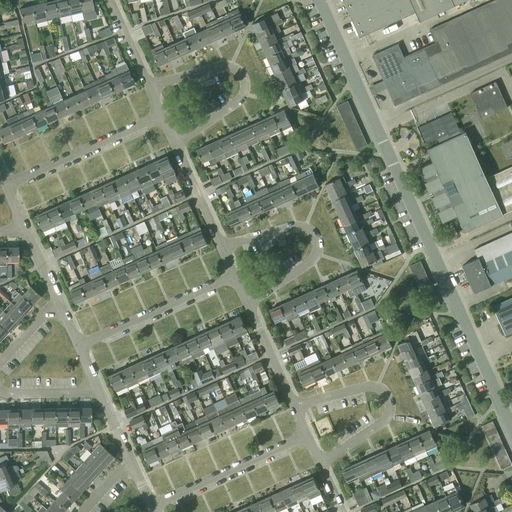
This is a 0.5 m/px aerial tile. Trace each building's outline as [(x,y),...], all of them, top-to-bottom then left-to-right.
[(66,0),(58,0),(54,1),(58,18),(70,15),(66,0)] [(78,0),(66,0),(70,15),(82,13),(78,0)] [(91,0),(78,0),(82,13),(82,15),(94,12),(93,7),(91,0)] [(342,0),(360,38),(416,12),(410,0),(342,0)] [(511,0),(496,0),(430,30),(435,43),(404,57),(398,45),(372,56),(395,106),(511,53),(511,0)] [(467,0),(410,0),(416,12),(420,21),(455,6),(467,0)] [(58,18),(54,1),(42,4),(47,21),(58,18)] [(42,4),(31,7),(34,20),(35,24),(47,21),(42,4)] [(34,20),(31,7),(19,9),(22,23),(34,20)] [(227,14),(235,31),(246,26),(244,20),(247,19),(244,13),(241,14),(238,9),(227,14)] [(277,23),(278,26),(283,23),(281,19),(280,19),(277,13),(252,24),(256,33),(271,26),(270,24),(275,22),(276,24),(277,23)] [(235,31),(227,14),(216,19),(218,24),(224,36),(235,31)] [(275,22),(270,24),(271,26),(256,33),(260,41),(274,35),(272,29),(278,26),(277,23),(276,24),(275,22)] [(155,30),(158,30),(155,23),(150,25),(150,24),(141,28),(145,36),(154,32),(156,31),(155,30)] [(224,36),(218,24),(207,29),(213,41),(224,36)] [(203,31),(196,34),(202,46),(213,41),(207,29),(206,26),(202,28),(203,31)] [(112,34),(108,27),(97,32),(100,39),(112,34)] [(196,34),(185,39),(191,51),(202,46),(196,34)] [(277,40),(274,35),(260,41),(263,50),(278,43),(277,40)] [(107,47),(107,49),(116,45),(113,38),(104,42),(107,47)] [(282,38),(277,40),(278,43),(263,50),(267,58),(288,48),(286,42),(285,42),(284,40),(283,40),(282,38)] [(17,45),(15,45),(16,48),(17,47),(17,49),(24,48),(22,39),(16,40),(17,45)] [(185,39),(174,44),(180,56),(191,51),(185,39)] [(102,48),(100,43),(90,47),(92,52),(102,48)] [(180,56),(174,44),(164,48),(162,45),(169,61),(180,56)] [(169,61),(162,45),(151,50),(158,66),(169,61)] [(92,52),(90,47),(81,51),(84,56),(92,52)] [(291,54),(288,48),(267,58),(271,66),(286,59),(284,57),(289,54),(291,57),(292,56),(293,58),(298,56),(297,54),(296,52),(291,54)] [(53,49),(47,51),(49,58),(55,55),(53,49)] [(32,62),(41,60),(40,54),(30,56),(32,62)] [(296,64),(293,58),(292,56),(291,57),(289,54),(284,57),(286,59),(271,66),(275,74),(296,64)] [(123,89),(134,83),(125,63),(114,68),(123,89)] [(299,70),(296,64),(275,74),(278,82),(293,75),(292,73),(297,71),(298,73),(299,73),(300,75),(306,72),(303,68),(299,70)] [(111,73),(104,76),(112,94),(123,89),(114,68),(109,70),(111,73)] [(297,71),(292,73),(293,75),(278,82),(282,91),(300,82),(298,76),(300,75),(299,73),(298,73),(297,71)] [(112,94),(104,76),(93,81),(94,82),(101,98),(112,94)] [(307,79),(300,82),(282,91),(286,99),(301,92),(299,90),(303,88),(304,87),(310,85),(307,79)] [(101,98),(94,82),(83,87),(90,103),(101,98)] [(470,94),(481,120),(507,108),(496,83),(470,94)] [(4,94),(3,87),(0,87),(0,100),(9,99),(7,93),(4,94)] [(84,91),(74,96),(79,108),(90,103),(83,87),(82,87),(84,91)] [(301,92),(286,99),(290,107),(308,99),(305,93),(308,91),(307,89),(306,90),(304,87),(303,88),(299,90),(301,92)] [(27,93),(21,96),(24,102),(25,104),(30,101),(27,93)] [(68,113),(63,101),(60,94),(49,99),(52,106),(57,118),(68,113)] [(74,96),(63,101),(68,113),(79,108),(74,96)] [(339,112),(350,106),(348,101),(336,106),(339,112)] [(52,106),(41,111),(47,123),(57,118),(52,106)] [(352,112),(350,106),(339,112),(341,117),(352,112)] [(33,108),(28,111),(36,128),(47,123),(41,111),(36,113),(33,108)] [(22,113),(24,118),(19,121),(25,133),(36,128),(28,111),(22,113)] [(284,111),(273,116),(280,132),(291,127),(284,111)] [(355,117),(352,112),(341,117),(344,123),(355,117)] [(466,233),(511,210),(511,166),(486,178),(466,133),(462,135),(452,113),(419,128),(427,144),(437,139),(440,145),(427,150),(433,162),(418,169),(443,223),(458,216),(466,233)] [(273,116),(262,121),(269,137),(280,132),(273,116)] [(355,117),(344,123),(346,128),(357,123),(355,117)] [(25,133),(19,121),(8,126),(14,138),(25,133)] [(269,137),(262,121),(251,126),(258,142),(269,137)] [(357,123),(346,128),(349,134),(360,128),(357,123)] [(14,138),(8,126),(0,129),(0,137),(3,143),(14,138)] [(258,142),(251,126),(240,131),(246,143),(252,140),(254,144),(258,142)] [(360,128),(349,134),(351,139),(362,134),(360,128)] [(246,143),(240,131),(229,136),(237,154),(238,153),(248,148),(246,143)] [(362,134),(351,139),(354,145),(365,139),(362,134)] [(229,136),(218,141),(226,158),(237,154),(229,136)] [(367,145),(365,139),(354,145),(356,150),(367,145)] [(218,141),(207,146),(213,158),(224,153),(226,159),(226,158),(218,141)] [(286,146),(289,152),(300,147),(297,141),(286,146)] [(213,158),(207,146),(196,151),(202,163),(208,160),(211,167),(216,165),(213,158)] [(289,152),(286,146),(275,151),(278,157),(289,152)] [(301,152),(294,155),(297,162),(304,159),(301,152)] [(167,157),(156,162),(164,180),(175,174),(167,157)] [(289,163),(287,158),(280,161),(283,166),(289,163)] [(164,180),(156,162),(145,167),(151,179),(153,185),(164,180)] [(151,179),(145,167),(134,172),(140,184),(151,179)] [(299,174),(308,192),(319,187),(311,169),(305,172),(304,172),(299,174)] [(134,172),(123,177),(131,194),(129,189),(140,184),(134,172)] [(221,176),(219,177),(222,183),(232,178),(229,172),(223,175),(223,173),(220,175),(221,176)] [(308,192),(299,174),(295,176),(297,182),(291,184),(297,197),(308,192)] [(219,177),(219,176),(210,180),(213,187),(222,183),(219,177)] [(123,177),(112,182),(118,194),(120,199),(131,194),(123,177)] [(346,184),(346,183),(343,177),(325,185),(329,194),(343,187),(342,185),(346,184)] [(297,197),(291,184),(289,179),(278,184),(280,189),(286,202),(297,197)] [(118,194),(112,182),(101,187),(109,203),(108,199),(118,194)] [(347,182),(346,183),(346,184),(342,185),(343,187),(329,194),(332,202),(351,194),(351,193),(347,194),(345,189),(351,186),(350,185),(348,185),(347,182)] [(286,202),(280,189),(278,184),(267,189),(269,194),(275,207),(286,202)] [(101,187),(91,192),(98,208),(109,203),(101,187)] [(269,194),(267,189),(266,187),(255,192),(256,194),(264,212),(275,207),(269,194)] [(91,192),(79,197),(85,209),(88,214),(98,209),(98,208),(91,192)] [(173,198),(171,199),(173,205),(187,199),(183,192),(174,196),(172,197),(173,198)] [(264,212),(256,194),(245,199),(247,204),(253,217),(264,212)] [(351,194),(332,202),(336,210),(351,204),(350,201),(354,200),(354,199),(351,194)] [(79,197),(69,202),(77,219),(75,214),(85,209),(79,197)] [(351,204),(336,210),(340,219),(355,212),(352,205),(358,203),(357,201),(356,201),(355,199),(354,199),(354,200),(350,201),(351,204)] [(233,201),(242,222),(253,217),(247,204),(242,207),(239,200),(234,202),(233,201)] [(242,222),(233,201),(228,203),(231,212),(225,214),(231,227),(242,222)] [(77,219),(69,202),(58,207),(65,223),(64,219),(69,216),(72,221),(77,219)] [(65,223),(58,207),(47,211),(54,228),(65,223)] [(54,228),(47,211),(35,217),(41,229),(42,229),(43,233),(54,228)] [(166,212),(157,217),(159,222),(169,217),(166,212)] [(358,217),(355,212),(340,219),(344,227),(358,220),(357,218),(358,218),(358,217)] [(358,220),(344,227),(348,235),(363,228),(360,222),(366,219),(365,217),(364,218),(362,215),(358,217),(358,218),(357,218),(358,220)] [(123,216),(116,220),(120,228),(127,225),(123,216)] [(107,228),(105,229),(107,235),(120,229),(117,222),(109,225),(106,226),(107,228)] [(450,238),(456,235),(451,224),(445,227),(450,238)] [(107,235),(105,229),(104,227),(95,231),(99,238),(107,235)] [(372,234),(373,235),(378,233),(378,231),(381,230),(380,227),(376,228),(370,231),(371,234),(372,234)] [(190,236),(196,249),(207,244),(199,228),(188,233),(190,236)] [(365,233),(363,228),(348,235),(351,243),(366,237),(365,234),(366,234),(365,233)] [(366,237),(351,243),(355,251),(370,245),(367,238),(373,235),(372,234),(371,234),(370,231),(365,233),(366,234),(365,234),(366,237)] [(511,276),(511,232),(474,250),(478,259),(463,265),(475,294),(511,276)] [(178,238),(177,238),(185,254),(196,249),(190,236),(179,241),(178,238)] [(185,254),(177,238),(166,243),(168,246),(174,259),(185,254)] [(103,249),(109,247),(106,240),(101,243),(103,249)] [(64,254),(71,251),(68,244),(61,248),(64,254)] [(390,246),(393,253),(399,250),(396,244),(390,246)] [(370,245),(355,251),(359,259),(374,253),(373,251),(373,250),(370,245)] [(174,259),(168,246),(157,251),(163,264),(174,259)] [(6,248),(6,266),(6,262),(18,262),(18,247),(6,248)] [(55,258),(64,254),(61,248),(61,247),(52,251),(55,258)] [(150,247),(143,250),(152,269),(163,264),(157,251),(153,253),(150,247)] [(374,253),(359,259),(363,268),(378,261),(375,255),(381,252),(380,250),(379,251),(377,247),(373,250),(373,251),(374,253)] [(137,253),(140,259),(135,261),(141,274),(152,269),(143,250),(137,253)] [(70,263),(72,262),(70,256),(57,262),(60,269),(69,264),(69,265),(71,264),(70,263)] [(135,261),(125,266),(124,266),(130,279),(141,274),(135,261)] [(412,272),(423,267),(420,262),(409,266),(412,272)] [(123,263),(112,268),(119,284),(130,279),(124,266),(125,266),(123,263)] [(423,267),(412,272),(414,277),(425,272),(423,267)] [(112,268),(106,270),(101,273),(108,289),(119,284),(112,268)] [(101,273),(100,271),(89,276),(92,281),(97,294),(108,289),(101,273)] [(346,276),(355,296),(366,291),(357,271),(346,276)] [(428,278),(425,272),(414,277),(417,283),(428,278)] [(346,276),(335,281),(341,293),(346,291),(350,298),(355,296),(346,276)] [(92,281),(86,284),(84,278),(78,281),(79,283),(81,286),(87,299),(97,294),(92,281)] [(430,283),(428,278),(417,283),(419,289),(430,283)] [(341,293),(335,281),(324,286),(332,302),(336,300),(335,296),(341,293)] [(17,287),(12,282),(9,285),(14,290),(17,287)] [(81,286),(79,283),(68,288),(70,290),(69,291),(75,304),(87,299),(81,286)] [(430,283),(419,289),(422,294),(433,289),(430,283)] [(324,286),(313,291),(319,303),(325,300),(327,304),(332,302),(324,286)] [(21,296),(31,305),(40,296),(30,287),(24,293),(21,291),(19,293),(21,296)] [(435,294),(433,289),(422,294),(424,300),(435,294)] [(313,291),(302,296),(308,308),(310,313),(321,308),(319,303),(313,291)] [(1,294),(0,294),(0,296),(6,302),(10,299),(4,293),(2,295),(1,294)] [(21,296),(19,293),(10,302),(23,314),(31,305),(21,296)] [(438,300),(435,294),(424,300),(427,305),(438,300)] [(302,296),(292,301),(297,313),(308,308),(302,296)] [(511,298),(502,303),(491,308),(502,335),(511,331),(511,298)] [(440,306),(438,300),(427,305),(429,311),(440,306)] [(297,313),(292,301),(281,305),(286,318),(288,322),(299,317),(297,313)] [(23,314),(10,302),(2,311),(5,314),(15,323),(23,314)] [(286,318),(281,305),(270,311),(275,323),(286,318)] [(5,314),(2,311),(0,313),(0,325),(7,332),(15,323),(5,314)] [(345,319),(350,317),(348,311),(342,314),(345,319)] [(229,322),(234,335),(246,330),(240,317),(229,322)] [(229,322),(218,327),(225,343),(236,338),(234,335),(229,322)] [(345,332),(347,330),(344,325),(333,330),(335,336),(343,333),(343,334),(345,333),(345,332)] [(225,343),(218,327),(207,332),(213,345),(213,344),(215,348),(225,343)] [(299,341),(307,337),(304,331),(296,334),(294,335),(294,337),(296,342),(299,341)] [(373,336),(381,352),(392,347),(384,331),(373,336)] [(207,332),(196,337),(202,350),(207,347),(209,350),(215,348),(213,344),(213,345),(207,332)] [(381,352),(373,336),(363,341),(370,357),(381,352)] [(202,350),(196,337),(185,342),(193,359),(193,360),(204,355),(202,350)] [(413,338),(412,338),(397,345),(401,353),(416,347),(415,344),(416,344),(413,338)] [(370,357),(363,341),(351,346),(359,362),(370,357)] [(193,359),(185,342),(174,347),(180,359),(183,366),(190,363),(189,360),(193,359)] [(416,347),(401,353),(405,362),(420,355),(417,349),(423,346),(422,344),(421,344),(420,342),(416,344),(415,344),(416,347)] [(301,351),(303,350),(301,345),(288,351),(291,356),(299,352),(300,354),(302,353),(301,351)] [(359,362),(351,346),(340,351),(342,354),(348,367),(359,362)] [(180,359),(174,347),(163,352),(169,364),(180,359)] [(169,364),(163,352),(152,357),(160,373),(166,371),(167,374),(172,371),(169,364)] [(245,358),(243,359),(244,360),(246,365),(259,359),(256,352),(247,356),(245,357),(245,358)] [(342,354),(331,359),(337,372),(348,367),(342,354)] [(422,360),(420,355),(405,362),(409,370),(423,363),(422,361),(423,361),(422,360)] [(152,357),(141,362),(149,378),(160,373),(152,357)] [(427,358),(422,360),(423,361),(422,361),(423,363),(409,370),(412,378),(427,371),(424,365),(431,363),(430,360),(428,361),(427,358)] [(331,359),(320,364),(326,377),(337,372),(331,359)] [(246,365),(244,360),(237,362),(239,368),(246,365)] [(319,360),(308,365),(315,382),(326,377),(320,364),(319,360)] [(149,378),(141,362),(131,367),(138,383),(149,378)] [(237,369),(234,362),(225,366),(223,367),(224,368),(222,369),(224,375),(237,369)] [(251,366),(254,372),(254,374),(263,370),(260,362),(251,366)] [(315,382),(308,365),(297,370),(299,373),(298,374),(304,387),(315,382)] [(131,367),(120,372),(127,388),(138,383),(131,367)] [(202,377),(204,376),(201,370),(193,373),(199,386),(202,385),(200,379),(202,378),(202,377)] [(243,380),(247,378),(245,374),(244,370),(239,372),(241,376),(243,380)] [(209,382),(215,379),(211,371),(205,374),(209,382)] [(430,377),(427,371),(412,378),(416,386),(431,380),(430,377)] [(127,388),(120,372),(108,377),(114,390),(115,390),(116,393),(127,388)] [(435,375),(430,377),(431,380),(416,386),(420,394),(435,388),(432,382),(438,379),(437,377),(436,377),(435,375)] [(207,387),(210,393),(220,388),(217,382),(207,387)] [(171,398),(181,394),(178,389),(177,387),(168,392),(171,398)] [(210,393),(207,387),(195,393),(195,394),(197,399),(210,393)] [(260,391),(268,409),(280,404),(274,392),(267,394),(264,387),(259,389),(260,391)] [(435,388),(420,394),(424,403),(438,396),(437,394),(437,393),(435,388)] [(268,409),(260,391),(249,396),(257,414),(268,409)] [(438,396),(424,403),(427,411),(442,404),(439,398),(446,395),(445,393),(443,394),(442,391),(437,393),(437,394),(438,396)] [(159,395),(159,396),(157,397),(158,398),(156,399),(158,404),(169,400),(166,394),(160,397),(159,395)] [(159,395),(149,400),(152,407),(158,404),(156,399),(158,398),(157,397),(159,396),(159,395)] [(249,396),(238,401),(246,419),(257,414),(249,396)] [(182,404),(179,399),(173,402),(175,407),(182,404)] [(236,409),(230,411),(236,424),(246,419),(238,401),(233,403),(236,409)] [(144,402),(138,405),(136,407),(136,408),(134,409),(136,414),(147,410),(144,402)] [(464,412),(472,409),(469,402),(461,406),(463,410),(464,412)] [(442,404),(427,411),(431,419),(446,412),(445,410),(442,404)] [(165,413),(167,412),(164,406),(158,409),(161,417),(163,416),(166,415),(165,413)] [(227,406),(216,411),(225,429),(236,424),(230,411),(227,406)] [(134,409),(133,407),(125,411),(128,418),(136,414),(134,409)] [(79,427),(78,408),(66,409),(66,422),(67,427),(79,427)] [(78,408),(79,427),(79,429),(79,438),(84,438),(84,429),(84,422),(91,422),(90,408),(78,408)] [(446,412),(431,419),(435,427),(450,421),(447,415),(453,412),(452,410),(451,410),(450,408),(445,410),(446,412)] [(30,409),(18,410),(18,423),(19,428),(24,427),(24,423),(30,423),(30,409)] [(42,409),(30,409),(30,423),(42,423),(42,409)] [(55,427),(54,409),(42,409),(42,423),(42,427),(55,427)] [(66,422),(66,409),(54,409),(55,427),(55,422),(66,422)] [(18,423),(18,410),(6,410),(6,423),(18,423)] [(225,429),(216,411),(205,416),(214,434),(225,429)] [(133,429),(141,425),(146,423),(143,416),(129,422),(133,429)] [(214,434),(205,416),(194,421),(197,426),(203,439),(214,434)] [(484,432),(495,426),(492,421),(481,426),(484,432)] [(203,439),(197,426),(186,431),(192,444),(203,439)] [(495,426),(484,432),(486,437),(497,432),(495,426)] [(192,444),(186,431),(180,434),(177,428),(173,430),(172,430),(181,449),(192,444)] [(181,449),(172,430),(162,435),(162,436),(170,454),(181,449)] [(430,430),(418,435),(426,451),(437,446),(437,447),(437,446),(436,443),(430,430)] [(500,437),(497,432),(486,437),(488,442),(500,437)] [(426,451),(418,435),(408,440),(415,456),(426,451)] [(170,454),(162,436),(151,441),(159,459),(170,454)] [(500,437),(488,442),(491,448),(502,443),(500,437)] [(408,440),(397,445),(404,461),(415,456),(408,440)] [(159,459),(151,441),(140,446),(148,464),(159,459)] [(89,452),(104,465),(112,456),(98,443),(89,452)] [(502,443),(491,448),(493,453),(505,448),(502,443)] [(397,445),(386,450),(393,466),(404,461),(397,445)] [(505,448),(493,453),(496,459),(507,453),(505,448)] [(73,453),(69,450),(62,458),(65,462),(73,453)] [(393,466),(386,450),(375,455),(382,471),(393,466)] [(41,460),(42,462),(49,458),(46,451),(36,451),(39,458),(40,460),(41,460)] [(89,452),(81,461),(96,474),(104,465),(89,452)] [(510,459),(507,453),(496,459),(498,464),(510,459)] [(0,478),(10,474),(19,470),(17,467),(14,465),(8,468),(5,464),(9,462),(6,455),(0,457),(0,478)] [(375,455),(364,460),(371,476),(382,471),(375,455)] [(511,464),(510,459),(498,464),(501,469),(511,464)] [(364,460),(353,465),(359,478),(360,481),(371,476),(364,460)] [(96,474),(81,461),(78,465),(82,469),(78,474),(75,471),(75,472),(88,483),(96,474)] [(436,463),(434,464),(437,471),(445,467),(442,461),(436,463)] [(56,471),(58,469),(53,465),(49,471),(52,473),(53,471),(56,474),(57,472),(56,471)] [(359,478),(353,465),(342,470),(348,483),(359,478)] [(410,476),(408,477),(411,483),(422,478),(418,471),(412,474),(410,475),(410,476)] [(439,475),(442,481),(449,478),(447,471),(439,475)] [(75,472),(67,480),(80,492),(88,483),(75,472)] [(10,474),(0,478),(0,492),(6,490),(9,496),(18,492),(15,486),(15,485),(10,474)] [(439,481),(436,476),(427,480),(429,486),(439,481)] [(313,478),(302,483),(309,498),(310,500),(321,495),(313,478)] [(67,480),(59,489),(72,501),(80,492),(67,480)] [(309,498),(302,483),(291,488),(298,503),(309,498)] [(380,497),(389,493),(387,487),(386,487),(378,491),(380,497)] [(444,492),(446,496),(453,511),(465,507),(456,487),(444,492)] [(298,503),(291,488),(280,492),(287,508),(298,503)] [(366,488),(353,494),(359,507),(368,503),(366,497),(367,496),(367,494),(368,494),(366,488)] [(61,493),(54,501),(64,510),(72,501),(59,489),(58,490),(61,493)] [(393,496),(396,502),(407,497),(404,491),(393,496)] [(280,492),(269,497),(275,511),(278,511),(287,508),(280,492)] [(396,502),(393,496),(382,501),(385,507),(396,502)] [(452,511),(453,511),(446,496),(435,501),(440,511),(452,511)] [(487,504),(493,502),(490,496),(470,504),(473,511),(475,511),(489,506),(487,504)] [(275,511),(269,497),(258,502),(262,511),(275,511)] [(62,511),(64,510),(54,501),(46,510),(48,511),(62,511)] [(440,511),(435,501),(425,506),(427,511),(440,511)] [(262,511),(258,502),(247,507),(249,511),(262,511)] [(497,511),(498,511),(495,506),(496,506),(495,503),(494,504),(493,502),(487,504),(489,506),(475,511),(497,511)]
